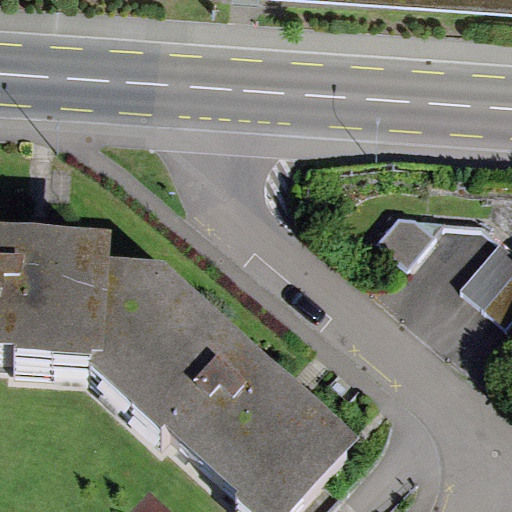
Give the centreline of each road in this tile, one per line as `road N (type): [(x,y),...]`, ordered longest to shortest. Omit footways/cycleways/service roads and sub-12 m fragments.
road 1 (residential): [(212,89),(215,154),(247,217),(511,459)]
road 2 (primary): [(212,89),(511,109)]
road 3 (primary): [(0,75),(212,89)]
